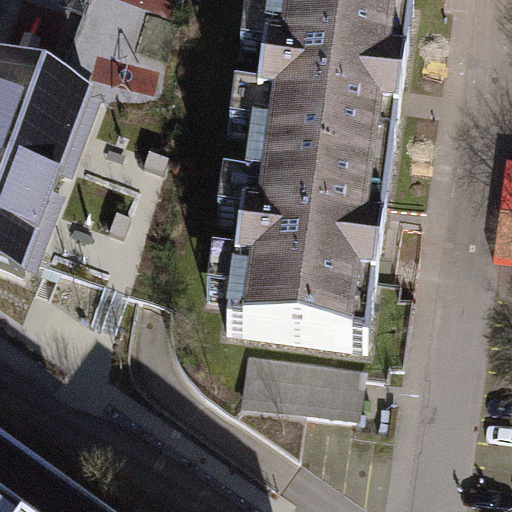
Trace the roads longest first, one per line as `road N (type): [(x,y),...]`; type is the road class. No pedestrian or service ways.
road 1 (residential): [(509,0),(441,511)]
road 2 (residential): [(0,371),(195,511)]
